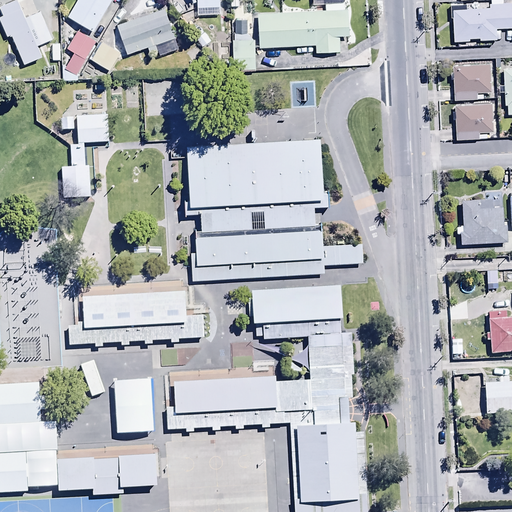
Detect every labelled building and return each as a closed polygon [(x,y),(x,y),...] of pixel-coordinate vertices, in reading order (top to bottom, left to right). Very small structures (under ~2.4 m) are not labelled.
[(93,35),(111,0),(78,0),(67,20),(93,35)] [(194,0),(196,0),(197,18),(219,17),(218,0),(194,0)] [(511,2),(490,2),(490,6),(488,6),(488,11),(465,11),(465,8),(463,8),(463,5),(449,6),(449,21),(451,21),(452,45),(456,45),(456,49),(487,49),(487,43),(495,43),(495,31),(511,31),(511,41),(511,2)] [(0,22),(7,40),(11,38),(23,67),(41,59),(36,48),(52,42),(41,14),(24,21),(16,3),(0,9),(0,11),(2,18),(0,19),(0,22)] [(258,15),(259,50),(315,48),(315,55),(339,54),(338,39),(348,38),(347,12),(342,12),(342,4),(325,5),(325,13),(258,15)] [(116,28),(126,57),(147,50),(150,57),(159,54),(156,46),(173,40),(163,11),(116,28)] [(77,76),(95,44),(75,33),(65,50),(73,55),(66,68),(61,68),(62,82),(77,82),(77,76)] [(254,72),(254,42),(231,42),(231,73),(254,72)] [(101,44),(91,62),(109,73),(120,55),(101,44)] [(488,67),(451,69),(452,102),(481,102),(481,96),(489,95),(488,67)] [(497,95),(502,95),(502,109),(506,109),(506,116),(511,116),(511,70),(502,71),(502,87),(497,87),(497,95)] [(148,82),(113,84),(116,121),(150,119),(148,82)] [(491,125),(491,106),(453,107),(454,143),(477,142),(477,141),(495,140),(495,125),(491,125)] [(110,112),(78,114),(80,142),(112,140),(110,112)] [(73,120),(60,120),(61,132),(73,132),(73,120)] [(175,120),(136,123),(137,150),(176,147),(175,120)] [(318,139),(184,147),(189,234),(323,226),(318,139)] [(92,171),(70,173),(71,198),(93,197),(92,171)] [(459,237),(459,247),(506,245),(504,224),(501,224),(500,210),(491,210),(491,202),(460,204),(462,227),(455,228),(455,237),(459,237)] [(326,229),(195,237),(198,284),(329,276),(326,229)] [(511,273),(500,274),(500,283),(511,282),(511,273)] [(63,281),(47,282),(49,325),(66,324),(63,281)] [(345,285),(249,291),(252,338),(347,332),(345,285)] [(190,291),(83,297),(85,325),(71,326),(73,349),(208,341),(207,318),(192,318),(190,291)] [(511,320),(505,321),(505,315),(487,316),(487,336),(485,336),(485,344),(489,344),(489,356),(511,355),(511,320)] [(312,376),(170,385),(173,433),(289,426),(294,511),(370,511),(359,334),(310,337),(312,376)] [(511,384),(508,384),(508,378),(497,379),(497,385),(483,386),(484,417),(511,415),(511,384)] [(164,385),(121,387),(123,417),(165,414),(164,385)] [(158,456),(58,462),(60,497),(160,491),(158,456)]
